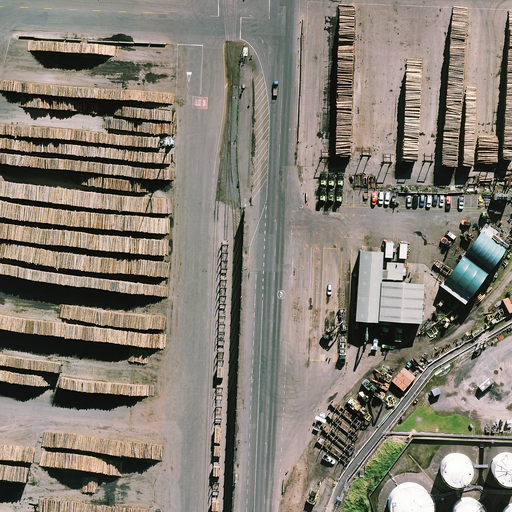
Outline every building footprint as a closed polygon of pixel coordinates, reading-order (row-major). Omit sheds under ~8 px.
[(510,246),(484,227),(441,286),(467,304),(510,246)] [(355,318),(379,319),(380,280),(380,250),(357,250),(355,318)] [(422,281),(380,280),(379,319),(421,320),(422,281)] [(459,485),(460,485),(462,485),(463,484),(465,484),(466,483),(468,482),(469,481),(470,480),(471,479),(472,478),(473,476),(473,475),(474,473),(474,471),(474,470),(474,468),(474,467),(473,465),(473,464),(472,462),(471,461),(470,460),(469,458),(468,457),(466,457),(465,456),(463,455),(462,455),(460,455),(459,455),(457,455),(455,455),(452,456),(451,457),(450,458),(448,459),(447,460),(446,462),(445,463),(445,464),(444,466),(444,467),(444,469),(444,471),(444,472),(444,474),(445,475),(446,477),(446,478),(447,480),(448,481),(450,482),(451,483),(452,484),(454,484),(455,485),(457,485),(459,485)] [(500,487),(502,487),(503,487),(505,487),(506,486),(508,485),(509,484),(510,483),(511,482),(511,481),(511,462),(510,461),(509,460),(508,459),(506,458),(505,458),(503,457),(502,457),(500,457),(498,457),(497,457),(494,458),(492,459),(491,460),(490,461),(489,462),(488,464),(487,465),(486,467),(486,468),(485,470),(485,471),(485,473),(485,474),(486,476),(486,478),(487,479),(488,480),(489,482),(490,483),(491,484),(492,485),(494,486),(495,486),(497,487),(498,487),(500,487)] [(422,511),(423,511),(423,510),(423,508),(424,505),(423,503),(423,501),(423,499),(422,497),(421,495),(420,493),(418,492),(417,490),(415,489),(413,488),(411,487),(409,486),(407,486),(405,485),(403,485),(401,486),(399,486),(395,487),(393,488),(391,490),(389,491),(388,493),(387,494),(386,496),(385,498),(384,500),(384,502),(383,505),(383,507),(384,509),(384,511),(422,511)] [(478,511),(479,511),(479,510),(478,508),(478,506),(477,505),(476,504),(475,502),(474,501),(473,500),(471,499),(470,499),(468,498),(467,498),(465,498),(464,498),(462,498),(460,498),(457,499),(456,500),(455,501),(453,502),(452,503),(451,504),(450,506),(450,507),(449,509),(449,510),(448,511),(478,511)] [(511,511),(511,501),(511,502),(509,502),(508,502),(506,502),(503,503),(502,504),(501,505),(499,506),(498,507),(497,509),(496,510),(496,511),(495,511),(511,511)]
